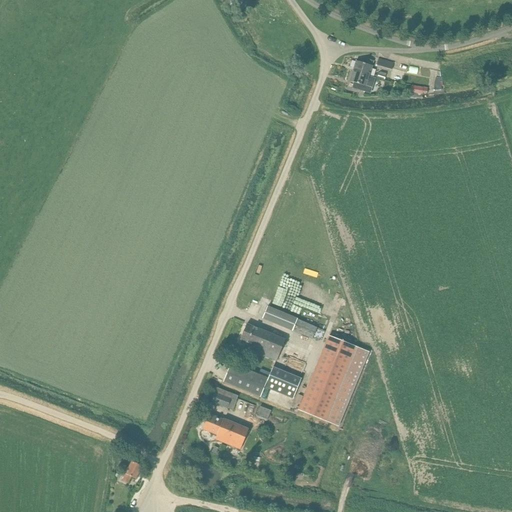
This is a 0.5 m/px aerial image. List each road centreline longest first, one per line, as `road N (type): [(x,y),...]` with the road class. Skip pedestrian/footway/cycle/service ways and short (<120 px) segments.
road 1 (unclassified): [(162,462),(331,55)]
road 2 (unclassified): [(162,462),(0,395)]
road 3 (unclassified): [(434,51),(309,0)]
